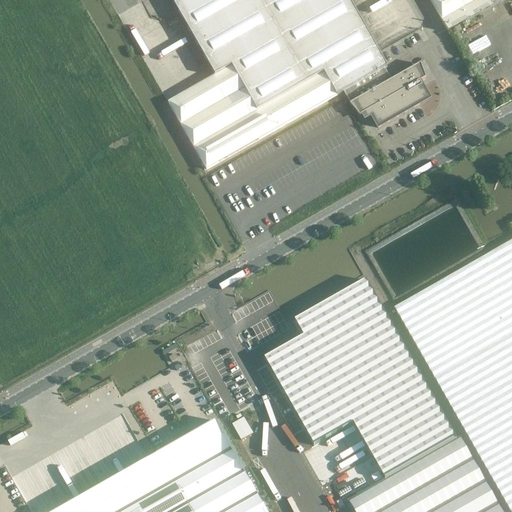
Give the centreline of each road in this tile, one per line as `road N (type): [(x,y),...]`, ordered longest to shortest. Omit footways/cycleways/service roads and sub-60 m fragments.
road 1 (unclassified): [(0,411),(511,118)]
road 2 (unknown): [(245,344),(225,355),(220,376),(297,511)]
